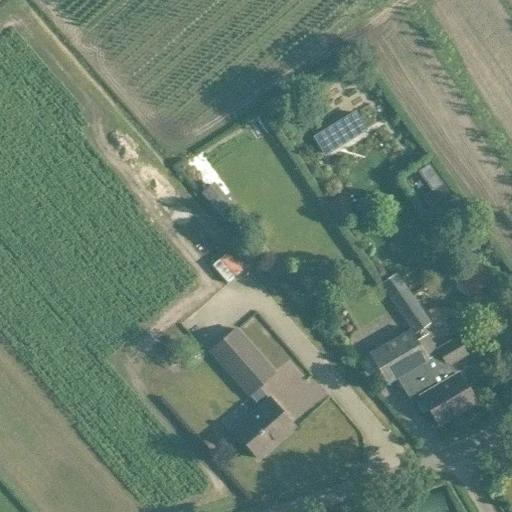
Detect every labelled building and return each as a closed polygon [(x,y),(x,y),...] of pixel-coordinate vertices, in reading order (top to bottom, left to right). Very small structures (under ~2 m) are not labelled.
[(334,125),(313,138),(325,157),(346,144),(334,125)] [(429,163),(418,171),(432,191),(422,197),(443,228),(464,213),(429,163)] [(224,219),(236,208),(213,181),(201,193),(224,219)] [(343,200),(331,208),(339,219),(350,212),(343,200)] [(470,297),(492,281),(480,263),(458,279),(470,297)] [(379,285),(413,333),(430,322),(406,287),(396,272),(379,285)] [(254,313),(286,349),(306,333),(273,296),(254,313)] [(274,373),(261,358),(236,329),(212,351),(260,407),(233,430),(245,444),(258,459),(259,458),(256,455),(280,434),(283,437),(294,427),(258,387),(274,373)] [(368,353),(377,367),(387,384),(397,378),(412,403),(422,397),(438,424),(454,415),(424,363),(428,360),(417,340),(410,329),(401,334),(384,344),(368,353)] [(456,337),(436,348),(428,334),(417,340),(428,360),(424,363),(454,415),(475,402),(465,385),(459,374),(456,376),(448,363),(465,353),(456,337)]
